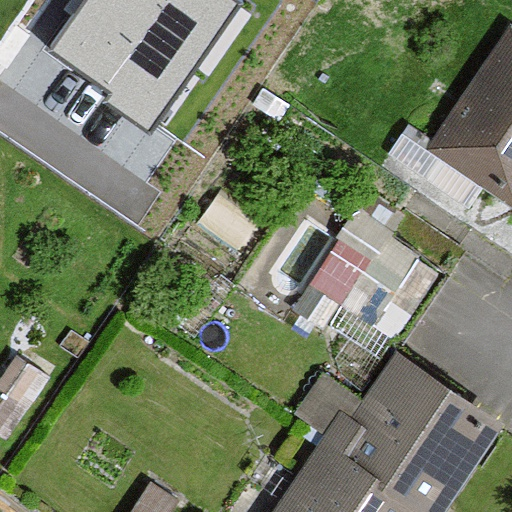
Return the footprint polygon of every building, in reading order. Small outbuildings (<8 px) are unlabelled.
[(241,3),(236,0),(83,0),(48,51),(154,126),(241,3)] [(511,39),(502,33),(426,152),(511,206),(511,39)] [(366,203),(318,277),(376,314),(424,241),(366,203)] [(334,406),(307,449),(410,511),(436,511),(496,416),(390,351),(351,416),(334,406)] [(410,511),(307,449),(268,511),(410,511)]
